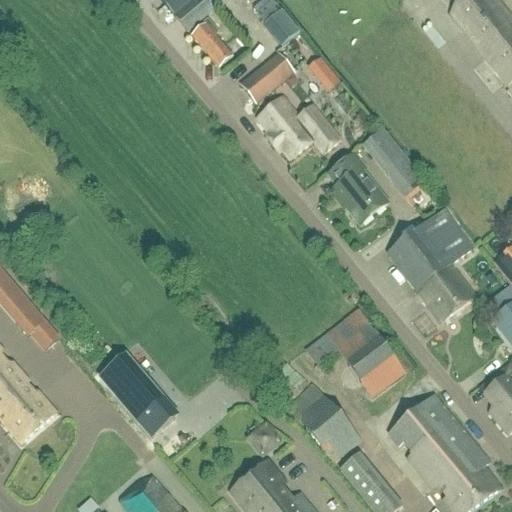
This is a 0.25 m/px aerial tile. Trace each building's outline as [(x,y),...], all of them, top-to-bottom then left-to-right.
[(187,36),(211,15),(198,0),(197,0),(174,20),(187,36)] [(511,104),(511,22),(493,0),(465,0),(453,9),(449,18),(511,95),(511,100),(510,102),(511,104)] [(281,52),(301,36),(283,14),(263,30),(281,52)] [(218,73),(232,61),(214,40),(218,36),(207,23),(202,27),(204,30),(191,40),(218,73)] [(255,108),(293,78),(278,58),(240,89),(255,108)] [(288,85),(278,95),(289,106),(299,97),(288,85)] [(297,122),(281,102),(256,122),(267,136),(264,139),(279,157),(282,154),(290,164),(312,146),(322,159),(339,145),(311,110),(297,122)] [(431,196),(422,185),(383,135),(363,151),(405,203),(418,193),(425,201),(431,196)] [(387,208),(362,175),(365,173),(354,159),(327,180),(336,192),(330,197),(337,206),(339,205),(359,230),(387,208)] [(441,328),(476,301),(451,269),(472,252),(444,214),(422,231),(387,258),(441,328)] [(511,250),(492,268),(504,282),(511,292),(511,250)] [(0,276),(0,308),(28,341),(31,339),(44,327),(0,276)] [(511,297),(489,315),(497,326),(489,333),(511,361),(511,297)] [(405,379),(358,314),(304,355),(317,372),(337,357),(371,404),(405,379)] [(44,327),(31,339),(44,354),(57,343),(44,327)] [(0,425),(19,447),(55,419),(27,386),(28,385),(14,368),(9,371),(0,360),(4,357),(0,351),(0,425)] [(280,409),(281,408),(308,388),(275,351),(249,373),(280,409)] [(508,367),(505,364),(496,372),(498,375),(478,392),(483,400),(492,410),(489,416),(508,438),(511,435),(511,388),(505,382),(511,375),(511,366),(510,365),(508,367)] [(333,468),(360,445),(312,387),(285,409),(333,468)] [(489,467),(433,400),(387,438),(399,452),(402,449),(411,459),(407,462),(431,492),(436,488),(446,501),(444,504),(450,511),(474,511),(499,492),(483,473),(489,467)] [(175,423),(161,406),(138,426),(152,443),(175,423)] [(365,511),(400,511),(359,462),(338,479),(365,511)] [(312,511),(300,496),(292,503),(291,504),(283,493),(286,488),(267,464),(229,495),(243,511),(312,511)] [(179,511),(151,480),(141,485),(122,503),(120,506),(123,511),(179,511)]
